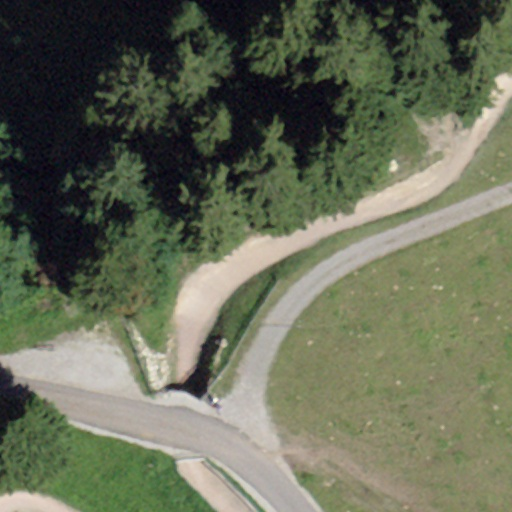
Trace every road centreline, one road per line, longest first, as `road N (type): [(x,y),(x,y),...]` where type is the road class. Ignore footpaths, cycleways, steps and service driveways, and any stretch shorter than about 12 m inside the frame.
road 1 (track): [(238,441),(264,339),(327,273),(511,192)]
road 2 (track): [(0,375),(238,441),(287,511)]
